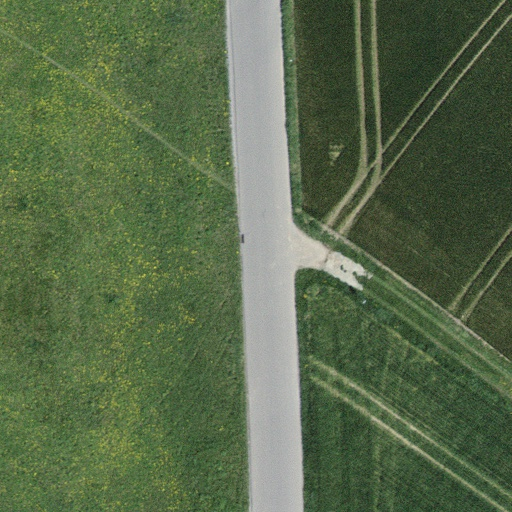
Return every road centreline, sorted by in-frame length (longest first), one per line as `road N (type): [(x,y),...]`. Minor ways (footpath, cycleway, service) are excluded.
road 1 (unclassified): [(256,0),(277,511)]
road 2 (track): [(271,240),(335,263),(511,387)]
